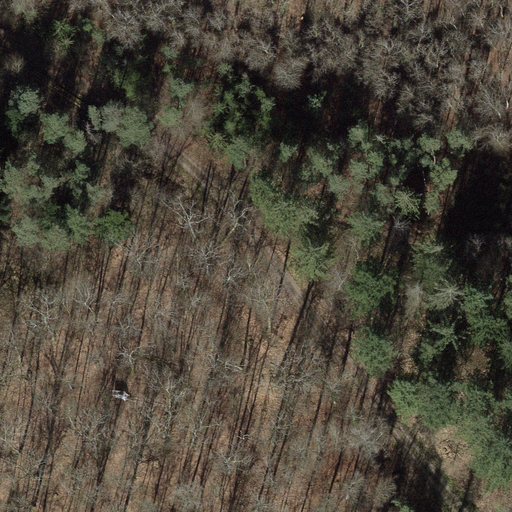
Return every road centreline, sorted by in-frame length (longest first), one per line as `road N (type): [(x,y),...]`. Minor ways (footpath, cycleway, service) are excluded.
road 1 (track): [(457,511),(174,153),(119,106)]
road 2 (track): [(0,32),(119,106)]
